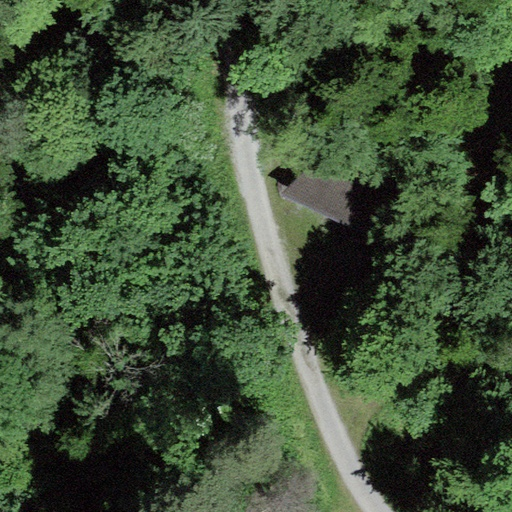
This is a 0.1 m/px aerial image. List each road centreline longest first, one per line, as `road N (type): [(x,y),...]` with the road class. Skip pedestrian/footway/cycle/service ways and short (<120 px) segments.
road 1 (track): [(234,0),(244,149),(297,351),(372,511)]
road 2 (track): [(340,438),(403,383),(460,301),(496,134),(511,99)]
